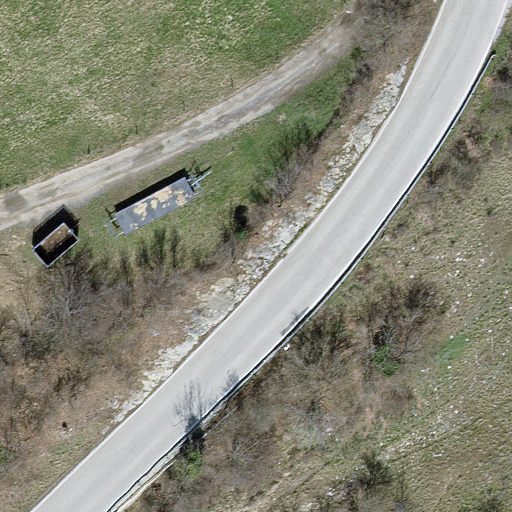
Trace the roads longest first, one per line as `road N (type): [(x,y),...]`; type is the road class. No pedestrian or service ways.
road 1 (tertiary): [(475,0),(454,64),(326,270),(77,511)]
road 2 (track): [(371,0),(210,123),(0,212)]
